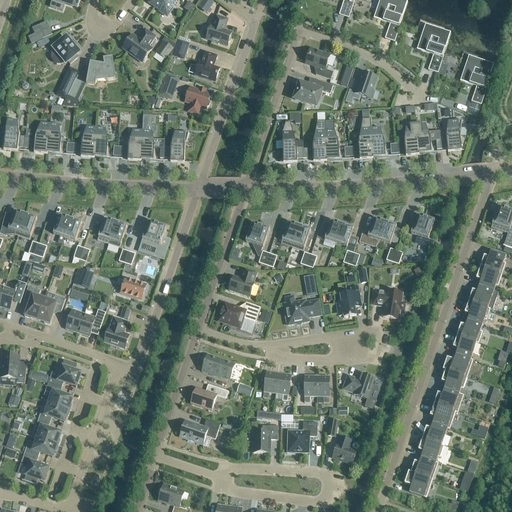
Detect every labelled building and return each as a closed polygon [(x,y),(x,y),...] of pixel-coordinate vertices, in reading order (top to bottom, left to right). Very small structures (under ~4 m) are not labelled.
[(52,0),(49,8),(63,12),(65,5),(77,9),(79,0),(80,0),(52,0)] [(178,0),(183,3),(184,0),(152,0),(150,4),(160,11),(159,12),(167,17),(172,9),(171,9),(177,0),(178,0)] [(206,14),(214,4),(207,0),(204,0),(198,8),(206,14)] [(348,18),(354,0),(340,0),(344,1),(339,15),(348,18)] [(399,0),(380,0),(374,19),(390,25),(385,39),(394,42),(408,3),(399,0)] [(232,34),(224,31),(228,21),(216,17),(213,28),(211,27),(207,40),(227,47),(229,44),(230,43),(231,40),(231,38),(232,34)] [(29,40),(32,46),(43,40),(40,34),(50,30),(47,23),(32,29),(36,37),(29,40)] [(425,26),(417,51),(433,56),(428,70),(438,73),(451,34),(425,26)] [(149,48),(156,38),(145,30),(140,37),(141,38),(139,41),(133,37),(123,49),(141,62),(151,50),(149,48)] [(163,43),(174,50),(175,45),(165,38),(162,42),(163,43)] [(79,54),(67,39),(64,41),(62,39),(57,43),(59,45),(54,50),(55,51),(53,52),(52,54),(52,55),(52,57),(52,59),(53,61),(54,62),(55,64),(57,65),(58,65),(60,65),(62,65),(64,65),(65,64),(66,65),(69,63),(71,65),(78,58),(76,56),(79,54)] [(39,50),(50,44),(47,40),(37,45),(39,50)] [(184,62),(190,45),(177,41),(172,58),(184,62)] [(165,61),(174,50),(163,43),(155,54),(165,61)] [(325,71),(330,57),(311,50),(306,65),(318,69),(316,76),(331,81),(333,74),(325,71)] [(213,68),(217,57),(205,54),(202,64),(200,63),(195,77),(215,83),(220,70),(213,68)] [(469,57),(460,82),(476,88),(472,102),(481,105),(494,66),(469,57)] [(116,81),(113,59),(104,60),(104,66),(100,66),(100,65),(91,64),(87,85),(96,87),(97,79),(106,79),(107,82),(116,81)] [(443,66),(440,76),(444,78),(448,68),(443,66)] [(347,67),(345,73),(352,76),(354,70),(347,67)] [(78,73),(70,69),(57,96),(66,100),(78,73)] [(373,92),(377,79),(362,74),(355,93),(350,91),(346,103),(352,105),(353,100),(359,101),(360,97),(370,100),(372,101),(375,92),(373,92)] [(166,75),(158,97),(172,102),(179,79),(166,75)] [(317,108),(322,93),(330,96),(333,87),(310,80),(308,87),(299,84),(294,100),(317,108)] [(75,100),(83,84),(76,81),(68,97),(75,100)] [(343,81),(341,87),(348,89),(350,83),(343,81)] [(210,104),(209,102),(211,96),(190,89),(186,103),(192,105),(189,113),(198,116),(200,108),(206,110),(207,108),(209,108),(210,104)] [(424,105),(424,113),(439,112),(438,104),(424,105)] [(301,116),(291,116),(290,122),(295,122),(295,125),(302,125),(301,116)] [(371,130),(370,120),(363,121),(359,146),(360,160),(373,159),(371,130)] [(20,138),(18,122),(8,121),(6,136),(1,149),(0,149),(18,152),(18,149),(25,150),(25,140),(26,138),(20,138)] [(460,137),(462,121),(448,123),(447,133),(439,134),(440,141),(441,151),(448,150),(448,153),(466,151),(466,150),(462,151),(460,137)] [(325,132),(326,132),(325,123),(317,123),(313,148),(314,162),(326,162),(325,132)] [(26,138),(25,140),(30,141),(30,142),(36,143),(35,153),(47,155),(50,125),(41,124),(38,133),(37,135),(34,134),(33,132),(26,132),(26,138)] [(296,143),(291,124),(286,124),(283,134),(283,149),(280,163),(275,163),(275,164),(297,163),(297,160),(304,160),(303,151),(303,142),(296,143)] [(63,151),(60,126),(50,125),(47,155),(56,156),(56,155),(63,156),(63,151)] [(433,149),(425,125),(416,126),(419,155),(427,155),(427,154),(435,154),(433,149)] [(419,155),(416,126),(407,127),(405,143),(406,157),(419,155)] [(94,159),(96,129),(87,128),(82,144),(81,158),(94,159)] [(110,155),(106,130),(96,129),(94,159),(103,159),(110,160),(109,155),(110,155)] [(380,129),(371,130),(373,159),(381,159),(381,158),(389,158),(387,153),(380,129)] [(141,161),(143,132),(133,132),(129,147),(128,161),(141,161)] [(156,157),(152,132),(143,132),(141,161),(150,162),(157,162),(156,157)] [(335,132),(326,132),(325,132),(326,162),(335,161),(342,161),(341,156),(335,132)] [(185,149),(189,134),(175,133),(171,149),(165,149),(165,150),(165,160),(171,160),(171,163),(193,164),(193,163),(185,163),(185,149)] [(509,235),(511,224),(511,211),(509,211),(509,212),(505,210),(506,209),(499,207),(491,229),(509,235)] [(19,238),(26,217),(22,215),(22,214),(15,212),(13,218),(5,216),(0,236),(4,237),(14,236),(19,238)] [(65,239),(71,221),(67,220),(67,219),(60,216),(54,235),(65,239)] [(428,241),(435,222),(428,219),(427,221),(424,219),(424,218),(417,216),(411,235),(428,241)] [(30,242),(37,219),(30,217),(29,218),(26,217),(19,238),(30,242)] [(379,242),(385,224),(381,223),(382,222),(374,219),(369,234),(363,233),(359,244),(376,250),(378,245),(380,242),(379,242)] [(109,246),(116,225),(112,223),(113,222),(105,220),(98,242),(109,246)] [(76,243),(82,224),(75,221),(74,222),(71,221),(65,239),(76,243)] [(159,250),(166,228),(159,226),(159,227),(156,226),(156,224),(149,222),(142,244),(159,250)] [(336,245),(342,227),(338,225),(339,224),(331,222),(325,241),(336,245)] [(292,249),(299,228),(296,227),(296,226),(289,223),(281,246),(292,249)] [(263,249),(270,230),(263,227),(262,229),(259,227),(259,226),(252,224),(246,243),(252,245),(259,258),(261,259),(259,265),(265,267),(269,255),(261,253),(263,249)] [(390,246),(397,227),(389,224),(389,225),(385,224),(379,242),(380,242),(390,246)] [(120,249),(127,227),(120,225),(120,226),(116,225),(109,246),(120,249)] [(351,237),(354,229),(346,227),(346,228),(342,227),(336,245),(347,248),(345,252),(347,253),(354,255),(359,240),(351,237)] [(311,231),(303,228),(303,229),(299,228),(292,249),(303,253),(311,231)] [(35,257),(39,246),(33,244),(29,255),(35,257)] [(43,260),(47,248),(39,246),(35,257),(43,260)] [(80,262),(84,250),(78,248),(74,260),(80,262)] [(86,264),(90,252),(84,250),(80,262),(86,264)] [(393,264),(397,253),(390,250),(387,262),(393,264)] [(125,265),(129,254),(123,252),(119,263),(125,265)] [(489,258),(484,257),(480,268),(501,275),(505,264),(503,263),(505,257),(491,252),(489,258)] [(350,267),(354,255),(347,253),(343,265),(350,267)] [(399,266),(403,255),(397,253),(393,264),(399,266)] [(29,255),(25,254),(22,263),(33,264),(35,257),(29,255)] [(132,267),(136,256),(129,254),(125,265),(132,267)] [(307,268),(311,257),(305,254),(301,266),(307,268)] [(277,258),(269,255),(265,267),(273,269),(277,258)] [(356,269),(360,257),(354,255),(350,267),(356,269)] [(317,259),(311,257),(307,268),(313,270),(317,259)] [(287,264),(280,262),(278,270),(285,271),(287,264)] [(32,272),(42,276),(45,269),(34,265),(32,272)] [(498,287),(501,275),(480,268),(476,280),(482,281),(480,287),(493,292),(495,286),(498,287)] [(419,279),(424,276),(420,269),(416,272),(419,279)] [(90,274),(81,270),(76,286),(85,289),(90,274)] [(112,285),(113,271),(97,270),(97,284),(112,285)] [(257,275),(244,270),(241,280),(234,278),(229,292),(250,299),(254,285),(257,275)] [(368,284),(366,271),(357,273),(360,286),(368,284)] [(277,285),(283,282),(280,276),(274,280),(277,285)] [(304,279),(306,289),(316,287),(314,277),(304,279)] [(142,301),(146,287),(126,280),(121,295),(142,301)] [(22,301),(27,285),(20,283),(16,292),(5,288),(0,302),(0,308),(10,312),(14,298),(22,301)] [(498,294),(493,292),(480,287),(478,293),(472,291),(468,302),(488,309),(490,309),(493,310),(498,294)] [(38,321),(45,301),(38,299),(40,292),(28,288),(24,301),(31,304),(27,314),(26,314),(25,318),(31,320),(31,319),(38,321)] [(361,305),(359,288),(351,289),(352,295),(340,297),(342,305),(337,306),(339,318),(344,317),(344,319),(356,317),(355,306),(361,305)] [(387,294),(374,292),(372,307),(384,309),(383,318),(399,321),(400,313),(404,313),(405,305),(401,304),(403,295),(387,293),(387,294)] [(47,294),(45,301),(38,321),(44,323),(44,325),(50,327),(52,322),(51,322),(54,312),(61,314),(66,300),(47,294)] [(286,314),(284,314),(286,324),(288,324),(288,327),(309,323),(308,319),(321,317),(319,302),(306,304),(305,302),(295,304),(294,298),(286,300),(287,306),(285,306),(286,314)] [(486,321),(490,309),(488,309),(468,302),(465,314),(470,316),(468,321),(482,326),(484,320),(486,321)] [(256,324),(261,309),(247,304),(244,312),(225,305),(223,311),(221,317),(219,322),(231,326),(231,327),(241,331),(243,323),(243,322),(243,320),(256,324)] [(128,321),(131,312),(123,309),(120,319),(128,321)] [(78,335),(84,315),(72,311),(66,331),(78,335)] [(101,329),(106,314),(99,312),(96,319),(84,315),(78,335),(90,339),(94,327),(101,329)] [(264,312),(261,320),(270,323),(272,315),(264,312)] [(109,330),(104,344),(125,351),(130,337),(124,335),(128,324),(114,319),(110,330),(109,330)] [(480,332),(482,326),(468,321),(466,327),(461,325),(457,337),(476,343),(476,344),(478,344),(482,333),(480,332)] [(511,336),(511,330),(505,328),(503,334),(511,336)] [(471,360),(476,344),(476,343),(457,337),(453,348),(459,350),(457,356),(471,360)] [(498,362),(507,364),(509,356),(501,353),(498,362)] [(25,385),(27,364),(19,363),(19,357),(3,356),(2,370),(0,370),(0,379),(17,381),(17,384),(25,385)] [(230,382),(235,366),(207,356),(206,361),(205,361),(203,362),(202,366),(203,368),(204,368),(202,373),(230,382)] [(473,361),(471,360),(457,356),(455,361),(447,359),(443,371),(445,372),(445,371),(467,378),(473,361)] [(81,377),(82,374),(80,373),(79,374),(63,368),(60,377),(52,374),(48,385),(62,390),(64,384),(76,388),(76,389),(81,377)] [(463,390),(467,378),(445,371),(445,372),(442,383),(447,384),(445,390),(459,395),(459,394),(461,389),(463,390)] [(276,395),(279,375),(267,373),(264,394),(263,400),(269,400),(269,394),(276,395)] [(41,375),(38,382),(46,384),(48,377),(41,375)] [(289,397),(292,377),(279,375),(276,395),(283,396),(282,402),(288,403),(289,397)] [(348,377),(343,391),(354,395),(354,396),(368,401),(365,409),(373,411),(382,385),(374,382),(375,380),(373,379),(374,377),(369,375),(368,377),(361,375),(359,381),(348,377)] [(317,398),(317,378),(305,378),(304,398),(305,398),(305,404),(310,404),(310,398),(317,398)] [(329,399),(330,378),(317,378),(317,398),(324,399),(324,405),(329,405),(329,399)] [(72,400),(60,395),(62,390),(48,385),(44,396),(51,399),(49,405),(70,412),(72,406),(71,406),(73,399),(72,400)] [(251,399),(254,390),(240,386),(237,394),(251,399)] [(226,400),(229,393),(213,388),(211,394),(196,390),(191,406),(212,412),(217,397),(226,400)] [(464,396),(459,394),(459,395),(445,390),(443,396),(438,394),(434,405),(456,413),(458,414),(464,396)] [(17,409),(21,399),(12,396),(8,406),(17,409)] [(68,418),(70,412),(49,405),(45,416),(41,415),(39,421),(50,425),(52,419),(64,423),(64,424),(65,424),(67,417),(68,418)] [(450,430),(456,413),(434,405),(430,417),(436,419),(434,424),(448,429),(450,430)] [(348,417),(347,408),(339,408),(339,418),(348,417)] [(48,430),(50,425),(39,421),(35,432),(40,433),(38,440),(58,447),(60,441),(59,441),(61,434),(61,435),(48,430)] [(204,429),(185,423),(180,439),(203,447),(206,438),(215,441),(221,426),(206,421),(204,429)] [(335,439),(338,422),(329,421),(326,438),(335,439)] [(234,425),(235,429),(239,431),(243,428),(242,423),(238,422),(234,425)] [(317,438),(317,424),(303,424),(303,434),(289,434),(289,445),(287,445),(287,455),(296,455),(297,454),(308,454),(309,438),(317,438)] [(442,446),(448,429),(434,424),(432,430),(426,428),(422,440),(442,446)] [(480,431),(482,436),(484,436),(486,437),(489,429),(487,428),(481,426),(480,431)] [(278,442),(278,428),(262,427),(262,434),(254,434),(254,455),(270,455),(270,442),(278,442)] [(357,453),(349,450),(352,443),(340,439),(338,446),(333,460),(352,466),(357,453)] [(56,453),(58,447),(38,440),(34,451),(27,449),(25,455),(38,460),(40,454),(53,458),(52,459),(53,459),(55,452),(56,453)] [(444,447),(442,446),(422,440),(419,451),(424,453),(422,459),(436,463),(438,458),(440,459),(444,447)] [(13,451),(15,444),(9,442),(6,449),(13,451)] [(14,461),(17,454),(7,450),(5,458),(14,461)] [(25,455),(24,455),(21,466),(28,469),(26,477),(28,478),(26,482),(37,485),(38,482),(42,483),(42,484),(45,485),(46,481),(45,481),(49,468),(48,468),(48,469),(36,465),(38,460),(25,455)] [(439,464),(436,463),(422,459),(420,464),(415,463),(411,473),(411,474),(433,481),(439,464)] [(427,499),(433,481),(411,474),(411,473),(409,473),(405,485),(413,487),(411,493),(427,499)] [(188,511),(180,509),(185,493),(164,486),(162,491),(161,491),(159,492),(158,495),(159,497),(160,498),(158,502),(175,508),(173,511),(188,511)]
